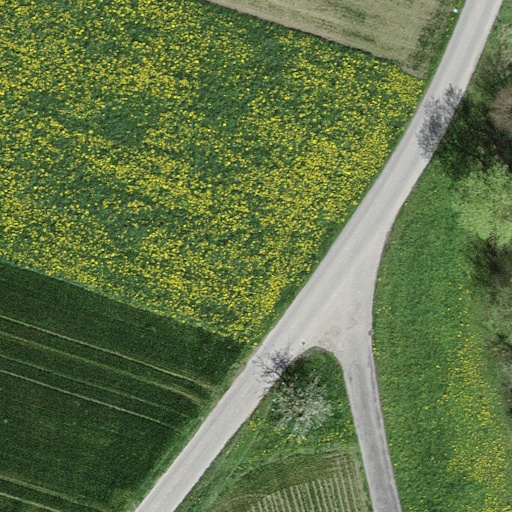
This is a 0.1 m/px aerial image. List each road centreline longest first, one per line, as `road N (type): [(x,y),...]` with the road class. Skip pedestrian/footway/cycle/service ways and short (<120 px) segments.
road 1 (unclassified): [(151,511),(354,247)]
road 2 (unclassified): [(354,247),(445,96),(485,0)]
road 3 (unclassified): [(390,511),(352,329),(354,247)]
